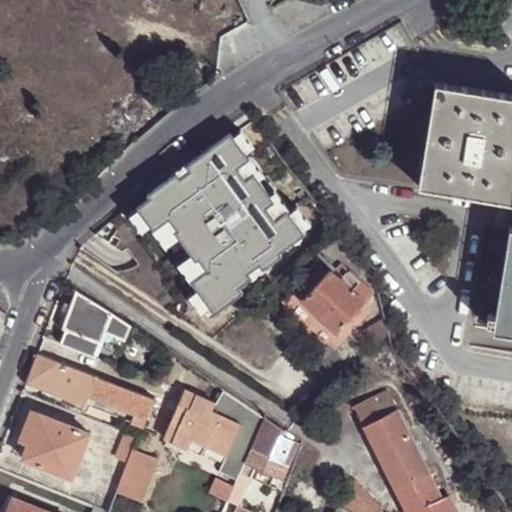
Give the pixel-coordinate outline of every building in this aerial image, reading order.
[(511,90),(434,79),(419,184),(511,197),(511,90)] [(153,202),(142,213),(163,236),(174,226),(184,237),(176,243),(200,269),(207,263),(217,273),(206,284),(224,304),(312,225),(291,201),(280,211),(270,200),(277,194),(254,168),(247,174),(237,163),(248,153),(227,130),(188,166),(189,167),(178,178),(177,176),(150,199),(153,202)] [(511,221),(510,221),(496,315),(488,314),(487,324),(494,325),(494,330),(511,333),(511,221)] [(302,302),(337,333),(365,304),(364,302),(371,296),(370,292),(340,265),(331,274),(329,272),(302,302)] [(66,330),(61,344),(94,357),(103,332),(110,314),(75,292),(62,328),(66,330)] [(130,326),(110,314),(103,332),(124,340),(130,326)] [(387,333),(383,319),(363,332),(371,345),(387,333)] [(124,340),(103,332),(94,357),(115,366),(124,340)] [(328,384),(348,366),(330,346),(310,364),(328,384)] [(95,376),(36,352),(25,383),(29,385),(33,376),(87,396),(95,376)] [(83,406),(87,396),(33,376),(29,385),(83,406)] [(138,427),(142,429),(146,419),(147,420),(154,399),(95,376),(87,396),(141,418),(138,427)] [(206,447),(227,457),(243,424),(213,410),(217,402),(186,389),(164,438),(202,455),(206,447)] [(459,511),(451,495),(442,499),(387,392),(354,408),(407,511),(459,511)] [(32,434),(28,444),(22,459),(72,478),(89,434),(32,411),(24,431),(32,434)] [(284,430),(265,418),(251,447),(256,450),(283,462),(281,467),(286,469),(296,444),(281,437),(284,430)] [(19,441),(28,444),(32,434),(24,431),(19,441)] [(120,448),(131,453),(137,437),(126,433),(120,448)] [(223,465),(227,457),(206,447),(202,455),(223,465)] [(116,459),(127,463),(131,453),(120,448),(116,459)] [(283,462),(256,450),(254,453),(252,458),(258,461),(257,462),(279,472),(281,467),(283,462)] [(252,458),(247,456),(240,474),(250,478),(257,462),(258,461),(252,458)] [(351,511),(350,511),(362,487),(355,480),(335,511),(351,511)] [(373,511),(377,506),(362,487),(350,511),(351,511),(373,511)] [(11,511),(16,501),(6,498),(0,511),(11,511)] [(41,511),(16,501),(11,511),(41,511)]
